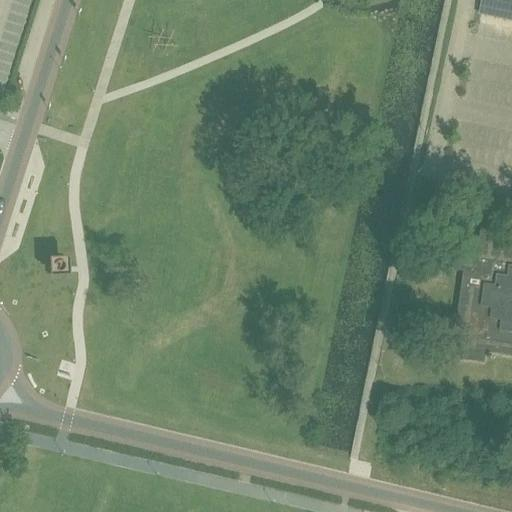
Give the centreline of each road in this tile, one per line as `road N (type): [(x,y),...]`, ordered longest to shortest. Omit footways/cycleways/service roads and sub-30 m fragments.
road 1 (residential): [(455,511),(0,400)]
road 2 (residential): [(0,213),(67,0)]
